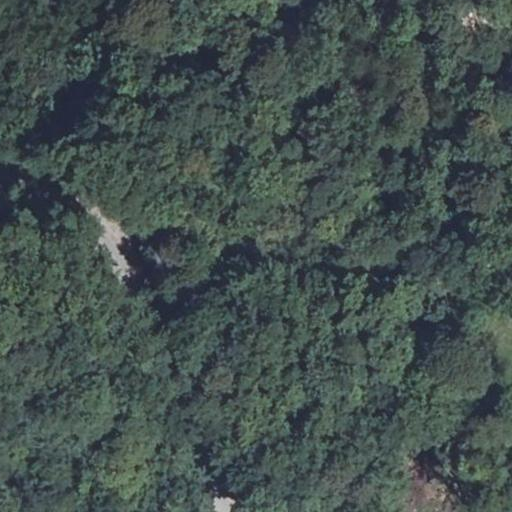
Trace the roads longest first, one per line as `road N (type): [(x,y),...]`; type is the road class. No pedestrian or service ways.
road 1 (tertiary): [(0,192),(87,212),(118,247),(180,439),(224,511)]
road 2 (track): [(298,138),(389,247),(511,465)]
road 3 (track): [(30,0),(69,33),(220,94),(298,138)]
